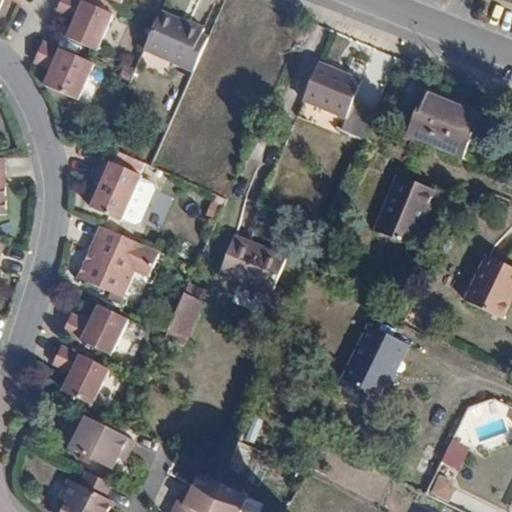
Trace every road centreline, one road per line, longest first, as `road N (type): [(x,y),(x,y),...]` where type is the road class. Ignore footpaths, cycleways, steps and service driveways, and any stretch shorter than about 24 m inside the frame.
road 1 (residential): [(14,75),(44,145),(49,262),(0,410)]
road 2 (residential): [(511,54),(373,0)]
